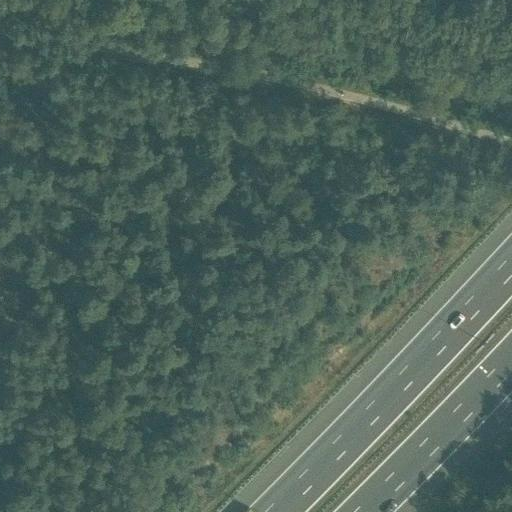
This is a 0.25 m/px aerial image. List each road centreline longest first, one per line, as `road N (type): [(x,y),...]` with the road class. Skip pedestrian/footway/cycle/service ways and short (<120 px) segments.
road 1 (motorway): [(511,252),(266,511)]
road 2 (motorway): [(373,511),(511,363)]
